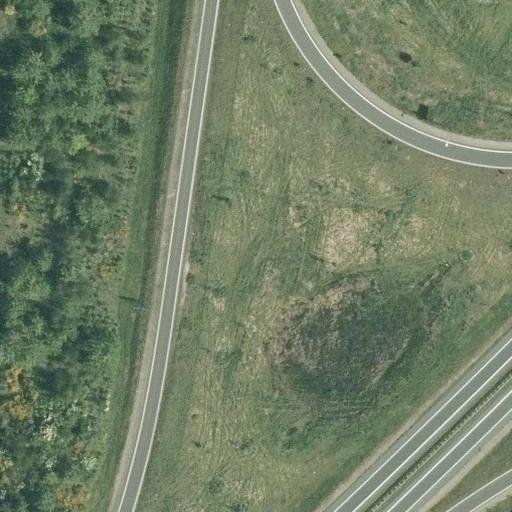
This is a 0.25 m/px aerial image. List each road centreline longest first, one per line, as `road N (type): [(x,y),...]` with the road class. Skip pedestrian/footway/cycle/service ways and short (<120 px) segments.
road 1 (trunk): [(209,0),(157,371),(124,511)]
road 2 (trunk): [(511,161),(443,150),(376,117),(322,68),(281,0)]
road 3 (trunk): [(511,345),(343,511)]
road 4 (trunk): [(401,511),(511,399)]
